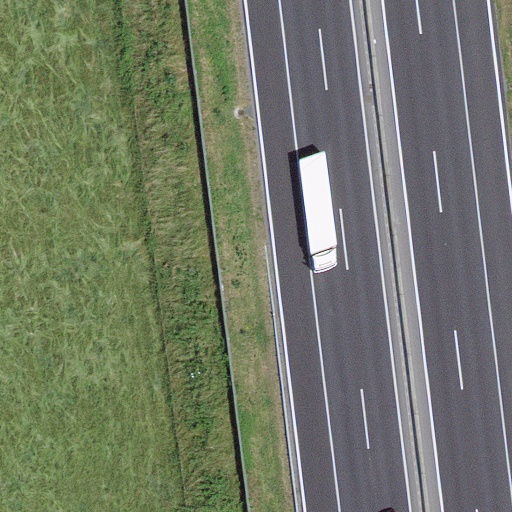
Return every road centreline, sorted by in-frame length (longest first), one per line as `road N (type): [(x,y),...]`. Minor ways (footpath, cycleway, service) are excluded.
road 1 (motorway): [(478,511),(418,0)]
road 2 (motorway): [(316,0),(376,511)]
